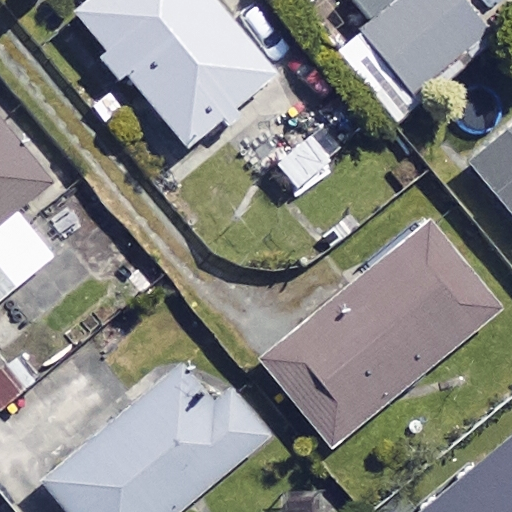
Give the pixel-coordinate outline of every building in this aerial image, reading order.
[(278,82),(209,0),(102,0),(77,22),(191,156),(278,82)] [(357,0),(343,12),(416,99),(488,39),(454,0),(357,0)] [(50,190),(0,129),(0,305),(54,262),(17,217),(50,190)] [(311,138),(271,170),(299,205),(339,172),(311,138)] [(511,139),(474,170),(511,217),(511,139)] [(498,323),(429,237),(265,370),(335,456),(498,323)] [(209,424),(176,384),(47,490),(65,511),(189,511),(272,444),(237,401),(209,424)] [(511,511),(511,437),(422,511),(511,511)]
